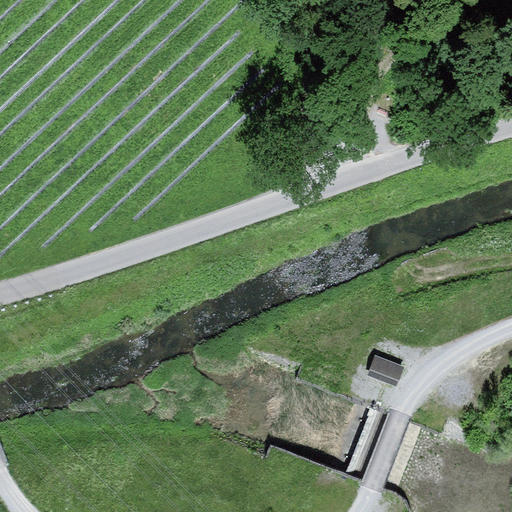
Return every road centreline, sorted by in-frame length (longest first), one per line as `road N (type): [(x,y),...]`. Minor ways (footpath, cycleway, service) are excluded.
road 1 (track): [(511,124),(0,293)]
road 2 (track): [(360,511),(420,380),(511,325)]
road 3 (track): [(336,179),(327,115),(338,0)]
